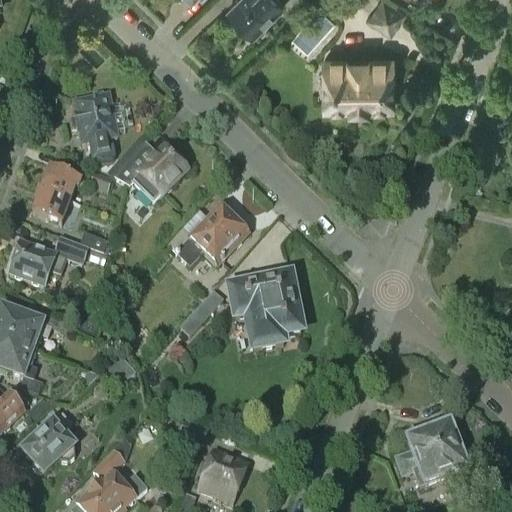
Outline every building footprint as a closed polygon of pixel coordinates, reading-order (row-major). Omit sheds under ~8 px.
[(238,0),(226,12),(252,37),(284,6),(277,0),(238,0)] [(404,17),(379,1),(366,21),(390,37),(404,17)] [(389,60),(325,60),(325,107),(389,107),(389,60)] [(72,106),(75,118),(73,118),(77,137),(79,137),(81,149),(92,147),(94,155),(107,153),(105,144),(117,142),(108,99),(106,99),(102,97),(93,98),(91,102),(72,106)] [(115,180),(143,148),(137,144),(109,177),(115,180)] [(187,175),(160,152),(150,144),(145,150),(143,148),(115,180),(113,181),(128,191),(131,187),(153,208),(158,202),(159,202),(187,175)] [(49,171),(40,194),(40,195),(69,206),(75,192),(78,194),(82,184),(49,171)] [(94,176),(90,187),(89,190),(107,196),(112,183),(94,176)] [(40,195),(40,194),(39,194),(34,205),(36,206),(31,218),(61,229),(69,206),(40,195)] [(247,239),(219,212),(190,242),(182,234),(167,249),(176,257),(174,259),(186,270),(201,255),(217,270),(247,239)] [(79,248),(89,252),(103,258),(107,246),(84,236),(79,248)] [(83,270),(89,252),(61,242),(55,260),(20,247),(9,279),(43,292),(49,276),(61,280),(67,264),(83,270)] [(163,252),(150,268),(159,275),(173,260),(163,252)] [(290,282),(286,282),(229,294),(235,324),(246,321),(253,356),(283,349),(282,341),(301,337),(290,282)] [(105,289),(111,300),(122,294),(116,284),(105,289)] [(189,342),(223,304),(213,295),(179,333),(189,342)] [(0,344),(32,355),(37,340),(47,343),(51,334),(51,332),(41,328),(0,314),(0,315),(0,344)] [(70,330),(45,317),(41,328),(51,332),(51,334),(66,340),(70,330)] [(32,355),(0,344),(0,374),(22,382),(23,382),(19,393),(37,400),(42,388),(33,384),(36,374),(26,371),(32,355)] [(103,376),(113,388),(117,392),(135,377),(120,361),(103,376)] [(88,370),(82,384),(87,390),(97,381),(88,370)] [(6,399),(0,392),(0,434),(23,414),(22,413),(30,406),(17,392),(9,399),(8,398),(6,399)] [(52,427),(21,456),(32,468),(31,473),(35,478),(41,478),(43,479),(57,466),(68,468),(74,462),(74,451),(62,438),(72,429),(62,418),(52,427)] [(202,451),(209,433),(185,424),(178,442),(202,451)] [(411,457),(395,463),(406,493),(422,487),(423,490),(447,481),(450,490),(469,482),(449,428),(406,444),(411,457)] [(91,475),(101,487),(75,510),(77,511),(76,511),(125,511),(134,504),(135,505),(147,494),(134,480),(122,490),(111,479),(125,467),(131,449),(124,443),(91,475)] [(213,455),(196,496),(232,510),(245,475),(228,468),(231,462),(213,455)]
